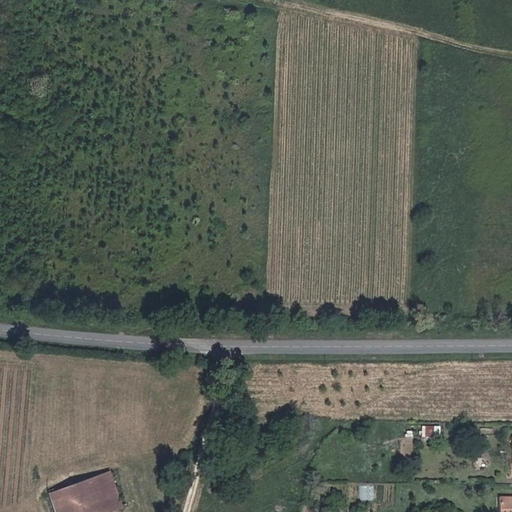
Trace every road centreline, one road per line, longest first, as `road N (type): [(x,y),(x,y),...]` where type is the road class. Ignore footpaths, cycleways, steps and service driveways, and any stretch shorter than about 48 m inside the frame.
road 1 (tertiary): [(0,327),(227,345),(511,346)]
road 2 (track): [(511,47),(248,0)]
